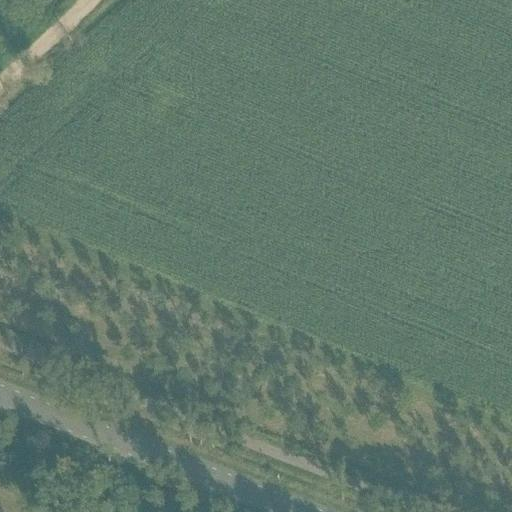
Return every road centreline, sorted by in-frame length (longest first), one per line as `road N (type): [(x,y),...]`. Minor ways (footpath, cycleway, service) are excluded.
road 1 (unclassified): [(295,511),(0,396)]
road 2 (track): [(0,89),(95,0)]
